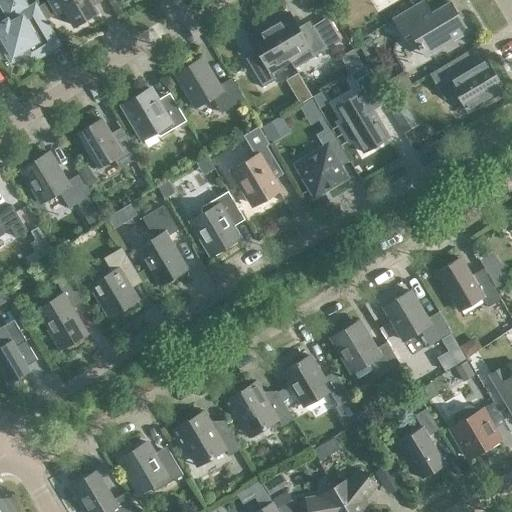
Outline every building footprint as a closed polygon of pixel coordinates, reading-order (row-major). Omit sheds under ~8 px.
[(21,51),(28,63),(43,54),(41,50),(45,47),(48,52),(61,44),(37,3),(24,12),(22,8),(25,6),(20,0),(0,0),(9,16),(12,14),(14,17),(9,20),(8,19),(0,22),(0,40),(10,58),(21,51)] [(49,0),(57,14),(64,10),(74,26),(97,13),(90,1),(90,0),(49,0)] [(417,5),(393,20),(406,41),(413,37),(420,49),(424,46),(429,54),(437,49),(438,52),(443,53),(454,47),(455,42),(454,40),(468,31),(451,2),(427,16),(423,15),(417,5)] [(289,13),(269,25),(290,60),(309,49),(314,57),(326,49),(313,27),(303,33),(300,32),(289,13)] [(290,60),(269,25),(249,37),(260,55),(259,59),(249,64),(263,87),(276,80),(271,71),(290,60)] [(353,50),(341,57),(350,74),(363,67),(353,50)] [(221,113),(243,100),(230,78),(218,85),(201,58),(175,73),(196,107),(212,98),(221,113)] [(456,59),(430,74),(441,93),(454,86),(468,110),(502,90),(484,59),(463,71),(456,59)] [(311,97),(297,73),(286,80),(300,103),(311,97)] [(363,153),(389,138),(373,111),(385,104),(367,74),(354,82),(360,92),(336,107),(345,123),(342,126),(350,139),(354,137),(363,153)] [(160,136),(186,121),(172,98),(163,104),(159,102),(150,88),(122,105),(142,139),(155,132),(156,135),(160,136)] [(386,104),(405,133),(417,125),(398,96),(391,100),(386,104)] [(282,115),(262,127),(268,137),(281,129),(285,135),(291,131),(282,115)] [(119,168),(138,157),(123,131),(112,137),(101,118),(78,132),(82,139),(81,142),(85,148),(87,149),(98,167),(113,158),(119,168)] [(279,190),(272,180),(283,174),(277,165),(265,144),(270,142),(260,126),(244,135),(256,155),(232,169),(255,205),(279,190)] [(348,160),(331,131),(319,138),(325,149),(309,158),(307,155),(293,164),(301,179),(304,177),(312,189),(315,187),(320,188),(322,191),(344,177),(338,166),(348,160)] [(69,209),(91,196),(78,174),(66,181),(48,152),(28,164),(26,169),(23,172),(41,203),(55,194),(61,196),(69,209)] [(87,173),(89,168),(86,163),(76,168),(81,177),(87,173)] [(168,180),(158,187),(165,199),(175,192),(168,180)] [(232,220),(241,214),(228,191),(202,207),(201,211),(202,214),(191,221),(211,255),(239,239),(231,224),(232,220)] [(0,233),(10,228),(16,238),(27,231),(12,205),(1,212),(4,216),(0,218),(0,233)] [(177,230),(162,206),(142,218),(154,238),(135,249),(142,262),(145,260),(158,283),(185,267),(167,237),(177,230)] [(38,227),(30,231),(35,240),(43,235),(38,227)] [(136,274),(124,254),(113,260),(118,269),(91,285),(107,312),(119,305),(121,309),(137,300),(125,281),(136,274)] [(488,307),(501,299),(489,279),(477,286),(461,259),(436,273),(459,311),(481,297),(488,307)] [(503,269),(490,277),(496,288),(509,280),(503,269)] [(72,308),(84,302),(68,274),(56,281),(63,293),(36,309),(60,350),(87,333),(72,308)] [(429,346),(451,333),(439,311),(426,319),(409,291),(383,306),(404,341),(420,331),(429,346)] [(26,340),(13,320),(3,326),(11,340),(0,346),(0,370),(8,384),(30,371),(16,347),(26,340)] [(377,376),(400,363),(387,342),(374,349),(358,322),(332,337),(352,372),(369,362),(377,376)] [(477,340),(472,339),(460,346),(466,357),(481,348),(477,340)] [(309,355),(283,371),(304,406),(329,391),(338,406),(335,408),(346,426),(362,416),(335,371),(323,379),(309,355)] [(467,361),(454,368),(463,383),(475,376),(467,361)] [(502,368),(490,375),(511,412),(511,376),(509,378),(502,368)] [(282,426),(293,419),(277,391),(266,398),(256,381),(224,400),(234,417),(241,414),(253,435),(278,420),(282,426)] [(455,426),(449,429),(468,460),(501,440),(482,409),(476,412),(473,407),(467,405),(452,414),(451,420),(455,426)] [(428,436),(439,429),(426,409),(415,416),(422,427),(399,441),(421,478),(444,465),(428,436)] [(230,455),(241,449),(224,421),(214,427),(204,411),(172,430),(182,447),(188,443),(201,464),(226,449),(230,455)] [(157,490),(183,475),(169,452),(159,457),(155,456),(147,442),(118,459),(139,493),(151,486),(153,489),(157,490)] [(325,448),(314,454),(318,461),(329,455),(325,448)] [(388,467),(375,475),(381,484),(393,477),(388,467)] [(349,481),(335,489),(348,511),(360,511),(365,504),(363,501),(376,484),(358,469),(349,481)] [(109,511),(139,511),(127,492),(113,500),(97,473),(75,487),(89,511),(106,511),(109,511)] [(258,481),(247,487),(260,509),(271,503),(258,481)] [(348,511),(335,489),(321,497),(306,499),(308,511),(348,511)] [(286,492),(272,500),(278,511),(291,511),(296,510),(286,492)] [(278,511),(272,502),(271,503),(260,509),(255,511),(278,511)]
